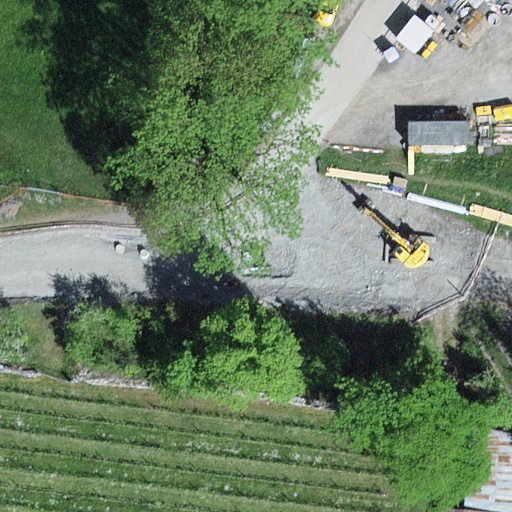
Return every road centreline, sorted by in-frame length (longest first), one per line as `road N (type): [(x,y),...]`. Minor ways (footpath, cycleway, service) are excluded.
road 1 (residential): [(0,268),(211,228),(511,262)]
road 2 (track): [(406,0),(211,228)]
